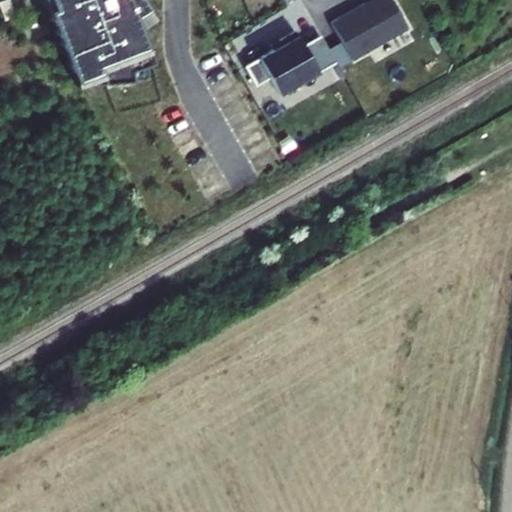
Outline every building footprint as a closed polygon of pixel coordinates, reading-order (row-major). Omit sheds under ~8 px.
[(9,0),(2,0),(0,1),(0,9),(4,20),(16,15),(9,0)] [(42,0),(75,80),(98,73),(101,84),(127,76),(124,66),(148,57),(131,14),(148,10),(141,0),(42,0)] [(368,0),(347,12),(330,22),(340,40),(351,59),(351,60),(407,28),(390,0),(368,0)] [(278,94),(317,72),(302,45),(294,31),(279,40),(281,44),(272,49),(258,57),(278,94)] [(302,45),(317,72),(335,62),(319,35),(302,45)] [(274,42),(270,45),(272,49),(281,44),(279,40),(274,42)] [(338,66),(351,59),(340,40),(327,47),(338,66)]
